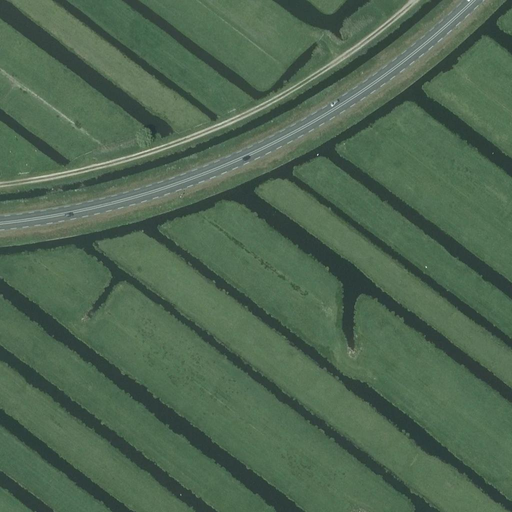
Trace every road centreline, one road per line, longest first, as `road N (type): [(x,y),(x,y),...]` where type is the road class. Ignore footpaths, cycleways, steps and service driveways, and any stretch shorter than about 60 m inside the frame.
road 1 (primary): [(474,0),(360,93),(260,149),(103,206),(0,223)]
road 2 (track): [(0,185),(131,160),(220,129),(337,61),(415,0)]
